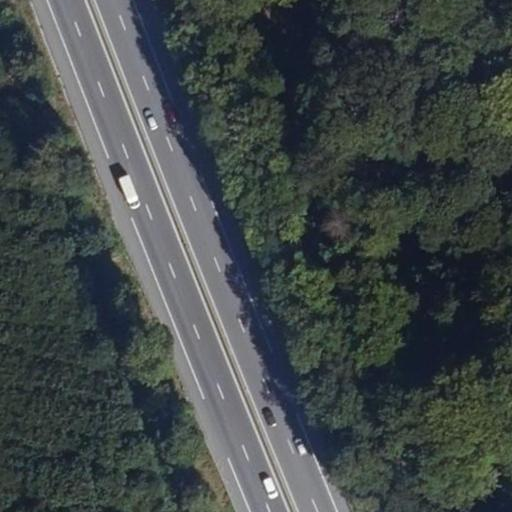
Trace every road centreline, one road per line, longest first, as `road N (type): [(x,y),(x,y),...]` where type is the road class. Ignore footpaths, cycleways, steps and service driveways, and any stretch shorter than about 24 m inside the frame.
road 1 (motorway): [(320,511),(114,0)]
road 2 (motorway): [(66,0),(270,511)]
road 3 (unknown): [(428,496),(356,258),(237,0)]
